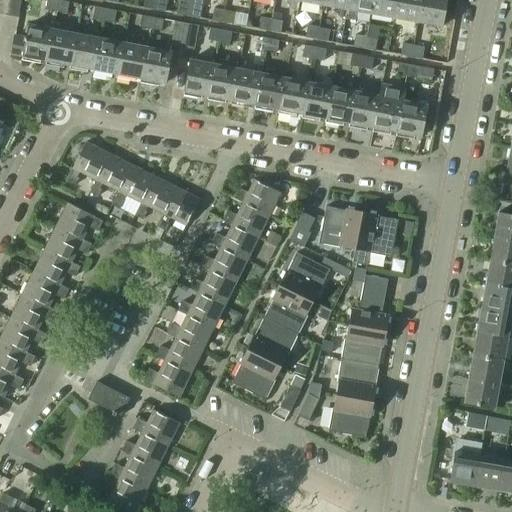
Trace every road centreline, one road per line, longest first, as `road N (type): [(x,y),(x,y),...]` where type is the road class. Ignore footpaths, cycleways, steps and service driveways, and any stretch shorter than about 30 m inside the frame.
road 1 (residential): [(157,263),(112,238),(14,451),(93,484),(139,395),(120,358)]
road 2 (unclassified): [(395,511),(453,192)]
road 3 (residential): [(386,511),(224,437),(187,511)]
road 4 (residential): [(453,192),(227,152)]
road 5 (unclassified): [(453,192),(487,0)]
road 6 (residential): [(227,152),(59,111)]
road 7 (residential): [(157,263),(191,241),(227,152)]
road 8 (residential): [(0,230),(59,111)]
